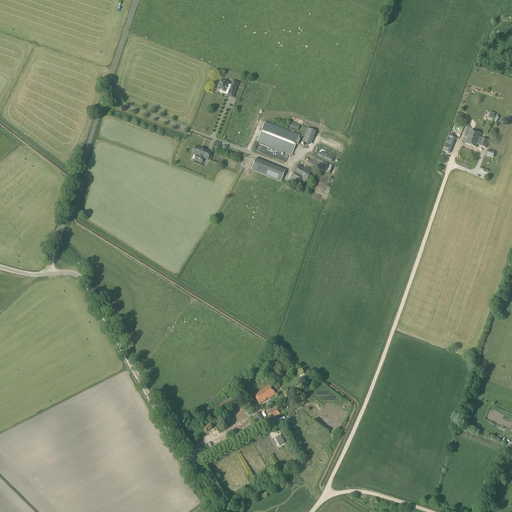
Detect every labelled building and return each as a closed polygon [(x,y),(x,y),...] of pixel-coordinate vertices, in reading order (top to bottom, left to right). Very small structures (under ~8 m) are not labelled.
[(220,92),(228,95),(229,91),(235,93),(238,83),(233,81),(231,86),(228,85),(228,84),(220,81),(219,84),(218,83),(217,86),(218,87),(217,90),(220,91),(220,92)] [(288,127),(298,131),(300,126),(291,122),(288,127)] [(257,142),(291,155),(299,136),(265,123),(257,142)] [(304,142),(309,144),(314,131),(309,129),(304,142)] [(480,146),(486,149),(489,140),(483,138),(483,139),(480,138),(481,134),(470,131),(465,144),(476,148),(477,145),(480,146)] [(443,151),(448,153),(454,138),(453,138),(454,135),(451,133),(449,137),(449,136),(443,151)] [(194,161),(202,164),(204,159),(208,160),(211,153),(195,147),(195,149),(194,149),(193,150),(193,151),(193,152),(193,153),(193,155),(196,156),(194,161)] [(251,171),(280,183),(285,171),(255,159),(251,171)] [(289,182),(298,187),(301,181),(305,184),(312,172),(305,168),(304,167),(304,168),(298,165),(289,182)] [(252,396),(258,405),(274,395),(268,386),(252,396)] [(245,423),(250,420),(244,407),(239,410),(245,423)] [(267,413),(270,419),(279,415),(276,408),(267,413)] [(237,413),(227,419),(231,425),(233,424),(235,428),(243,423),(237,413)] [(253,416),(258,426),(264,423),(258,413),(253,416)] [(280,435),(275,438),(279,446),(284,444),(280,435)]
